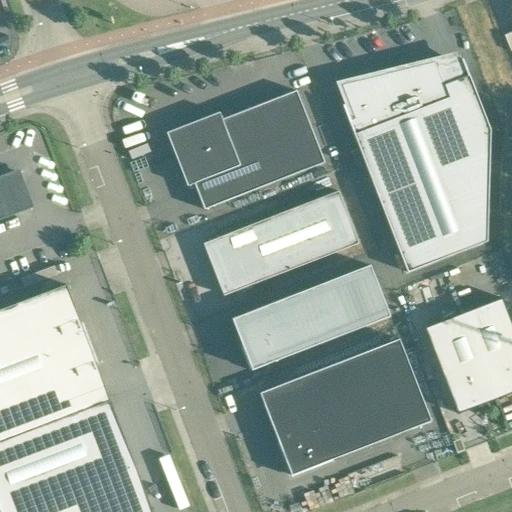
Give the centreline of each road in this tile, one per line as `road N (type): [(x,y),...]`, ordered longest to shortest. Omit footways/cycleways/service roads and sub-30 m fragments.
road 1 (residential): [(237,511),(68,77)]
road 2 (tertiary): [(68,77),(355,0)]
